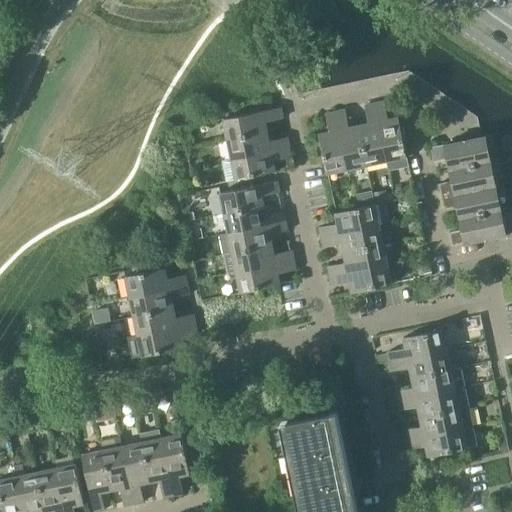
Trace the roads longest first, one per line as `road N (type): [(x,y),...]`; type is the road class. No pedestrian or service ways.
road 1 (residential): [(397,511),(357,328)]
road 2 (residential): [(323,335),(292,181)]
road 3 (residential): [(176,373),(208,356),(323,335)]
road 4 (residential): [(444,260),(417,136)]
